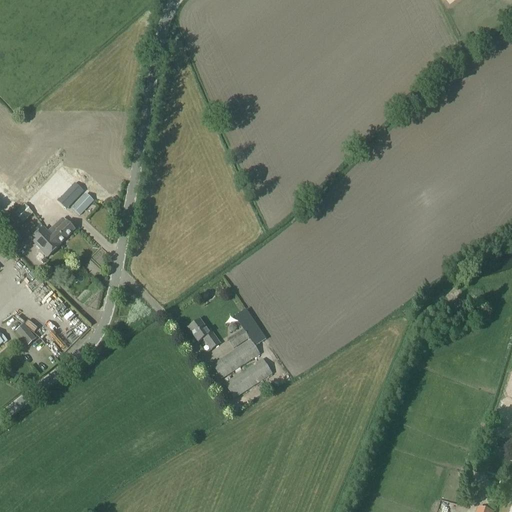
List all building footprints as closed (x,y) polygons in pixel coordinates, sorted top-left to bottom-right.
[(0,121),(0,163),(20,147),(9,134),(9,133),(0,121)] [(97,136),(14,181),(24,199),(106,154),(97,136)] [(90,167),(57,202),(67,211),(100,176),(90,167)] [(86,194),(71,210),(80,217),(94,202),(86,194)] [(21,207),(10,216),(17,225),(28,216),(21,207)] [(54,231),(49,235),(54,241),(59,246),(76,231),(62,219),(52,229),(54,231)] [(21,238),(8,222),(0,229),(14,245),(21,238)] [(44,230),(30,243),(45,259),(59,246),(54,241),(44,230)] [(21,317),(47,341),(52,335),(27,312),(21,317)] [(200,321),(188,330),(198,343),(203,340),(211,351),(219,345),(210,331),(208,332),(200,321)] [(23,325),(16,331),(22,339),(26,336),(31,343),(35,340),(23,325)] [(243,332),(227,342),(233,351),(249,341),(243,332)] [(260,357),(250,341),(211,367),(221,382),(255,360),(260,357)] [(256,386),(266,379),(272,376),(272,375),(262,360),(224,385),(234,400),(256,386)]
